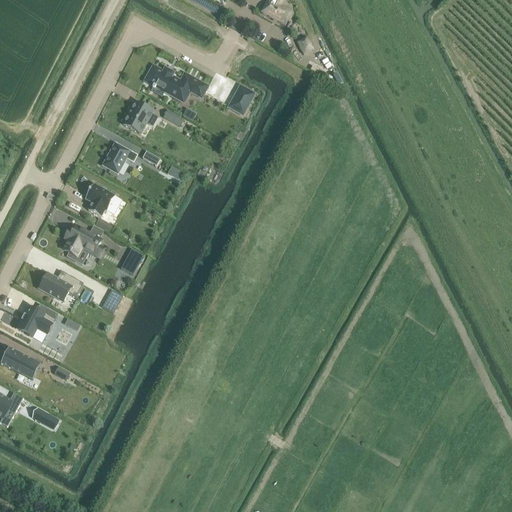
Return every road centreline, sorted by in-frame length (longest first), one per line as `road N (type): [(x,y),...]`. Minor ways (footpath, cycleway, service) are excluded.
road 1 (track): [(511,349),(338,0)]
road 2 (unclassified): [(50,182),(114,58),(134,37),(150,33),(215,61),(234,34)]
